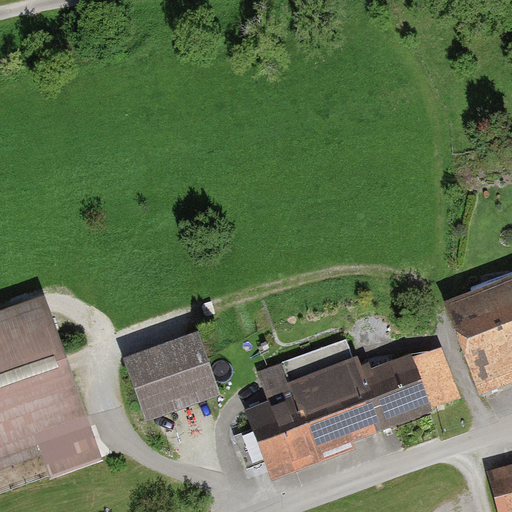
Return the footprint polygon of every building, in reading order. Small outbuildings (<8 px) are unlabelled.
[(511,287),(446,314),(481,400),(511,388),(511,287)] [(46,296),(0,312),(0,471),(97,437),(46,296)] [(200,332),(125,358),(148,424),(223,398),(200,332)] [(246,420),(273,490),(356,457),(354,451),(378,442),(362,405),(371,401),(364,382),(349,345),(258,379),(270,410),(246,420)] [(411,364),(364,382),(371,401),(362,405),(378,442),(433,420),(411,364)] [(511,511),(511,466),(488,473),(498,511),(511,511)]
